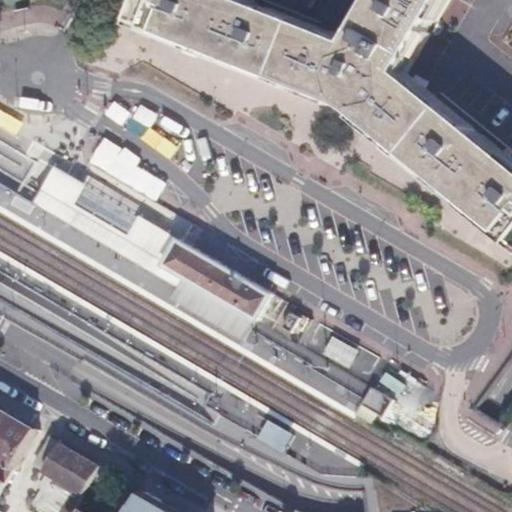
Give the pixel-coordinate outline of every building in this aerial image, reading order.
[(446,0),(377,0),(357,35),(335,26),(333,31),(248,0),(140,0),(133,22),(189,43),(279,76),(356,105),(419,158),(484,213),(511,236),(511,156),(427,86),(432,77),(417,69),(414,74),(406,69),(446,0)] [(173,299),(247,342),(260,320),(275,293),(201,250),(171,232),(143,216),(114,200),(77,179),(55,166),(34,203),(56,216),(70,223),(76,227),(83,231),(101,241),(122,253),(158,274),(180,286),(173,299)] [(301,318),(292,312),(284,327),(293,332),(301,318)] [(379,357),(320,324),(308,346),(367,380),(379,357)] [(0,489),(37,427),(26,421),(7,410),(0,405),(0,489)] [(33,464),(54,477),(51,481),(71,493),(59,511),(73,511),(92,480),(101,465),(78,451),(49,434),(33,464)] [(111,471),(101,465),(92,480),(103,486),(111,471)] [(57,511),(64,494),(42,486),(35,505),(53,511),(57,511)] [(129,511),(182,511),(167,503),(156,497),(144,490),(136,505),(134,504),(129,511)]
